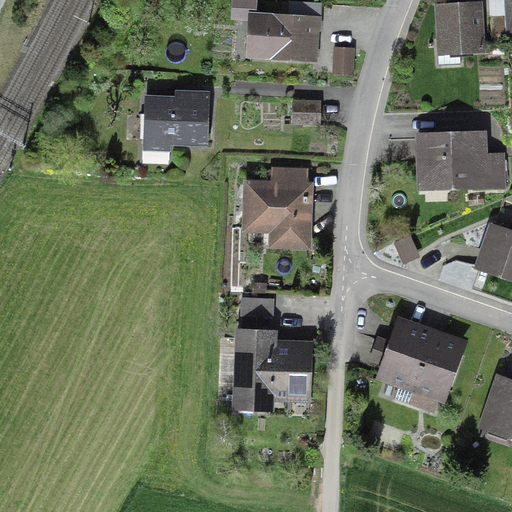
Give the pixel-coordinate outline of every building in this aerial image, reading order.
[(438,65),(460,63),(459,50),(479,48),(477,6),(439,8),(442,43),(437,43),(438,65)] [(252,17),(250,54),(314,59),(316,30),(319,30),(319,17),(296,15),(296,18),(252,17)] [(505,15),(491,16),(493,45),(507,44),(505,15)] [(351,74),(352,49),(336,48),(334,73),(351,74)] [(169,143),(205,144),(207,94),(187,93),(187,99),(147,98),(145,141),(143,141),(142,159),(169,160),(169,143)] [(319,125),(319,103),(293,102),(292,125),(319,125)] [(480,157),(479,136),(423,138),(424,182),(480,180),(480,187),(503,186),(502,157),(480,157)] [(274,185),(248,184),(246,228),(281,229),(281,244),(306,245),(308,196),(303,196),(304,170),(274,169),(274,185)] [(480,265),(511,276),(511,234),(511,235),(493,229),(480,265)] [(241,313),(272,315),(273,299),(241,298),(241,313)] [(439,395),(442,396),(460,345),(400,324),(393,345),(379,340),(372,359),(386,364),(382,375),(401,382),(395,398),(433,411),(439,395)] [(272,346),(272,339),(239,338),(236,401),(270,402),(270,399),(272,346)] [(307,396),(309,348),(272,346),(270,399),(288,399),(288,396),(307,396)] [(511,384),(501,380),(487,423),(511,431),(511,384)]
